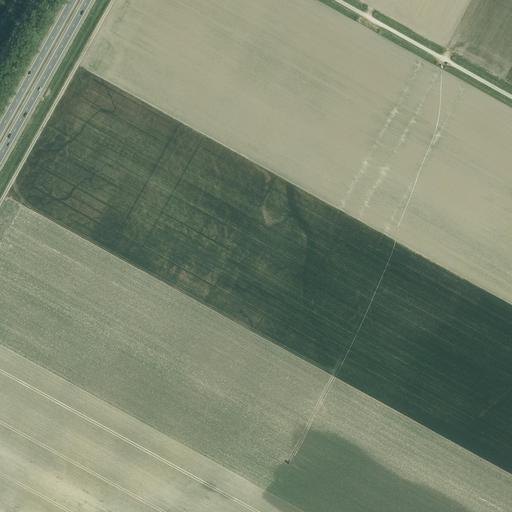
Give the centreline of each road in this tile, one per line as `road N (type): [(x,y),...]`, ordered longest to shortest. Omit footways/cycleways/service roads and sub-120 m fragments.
road 1 (unclassified): [(511,98),(335,0)]
road 2 (trunk): [(0,156),(87,0)]
road 3 (trunk): [(72,0),(0,130)]
